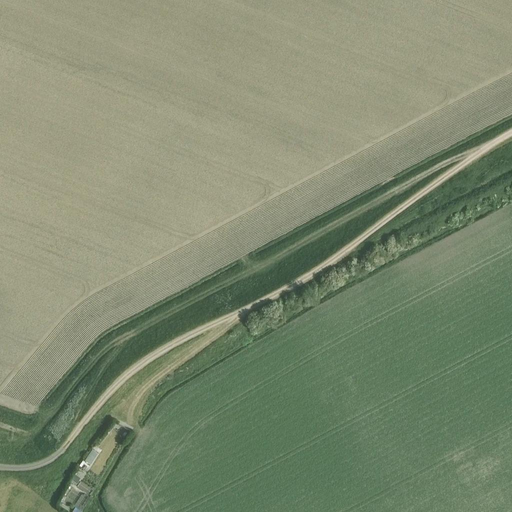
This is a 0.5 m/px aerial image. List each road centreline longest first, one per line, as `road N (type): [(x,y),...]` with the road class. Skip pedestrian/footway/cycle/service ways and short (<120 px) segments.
road 1 (track): [(134,414),(151,389),(240,312),(319,271),(511,133)]
road 2 (track): [(77,430),(90,391),(138,327),(97,359),(44,425),(30,431),(0,423)]
road 3 (track): [(240,312),(126,374),(62,450)]
